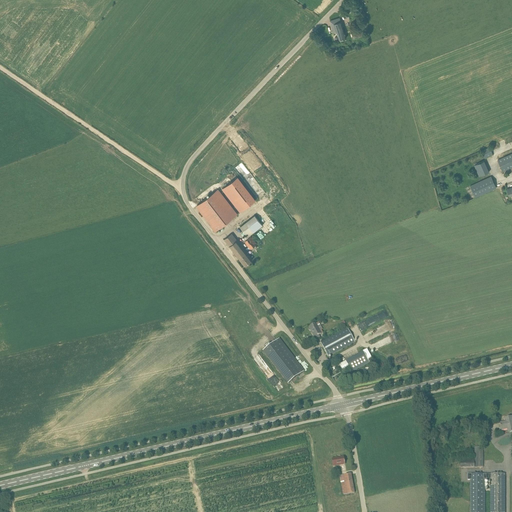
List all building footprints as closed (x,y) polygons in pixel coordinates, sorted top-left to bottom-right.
[(334,33),(336,32),(339,40),(346,38),(341,21),(334,23),(333,21),(330,21),(334,33)] [(481,151),(485,158),(493,154),(490,147),(481,151)] [(511,153),(498,160),(503,171),(511,167),(511,153)] [(474,165),(479,176),(489,172),(484,161),(474,165)] [(470,186),(475,197),(496,188),(491,176),(470,186)] [(237,177),(223,188),(241,212),(255,200),(237,177)] [(237,215),(217,190),(197,205),(212,224),(210,225),(215,232),(237,215)] [(255,215),(240,227),(247,236),(243,239),(244,241),(250,249),(263,239),(257,230),(262,225),(255,215)] [(224,240),(244,266),(252,260),(232,233),(224,240)] [(309,327),(315,337),(321,334),(316,324),(309,327)] [(321,343),(328,356),(355,342),(348,328),(321,343)] [(304,372),(279,339),(264,351),(289,383),(304,372)] [(369,363),(363,352),(328,370),(334,381),(369,363)] [(500,423),(502,434),(511,432),(511,416),(507,417),(508,421),(500,423)] [(461,460),(461,468),(483,467),(483,447),(475,447),(475,460),(461,460)] [(345,464),(345,463),(345,462),(344,457),(339,458),(332,459),(333,466),(345,464)] [(341,483),(344,498),(355,497),(351,474),(343,475),(345,482),(341,483)] [(484,511),(485,480),(491,480),(490,511),(504,511),(505,474),(491,474),(485,474),(468,474),(468,480),(471,480),(470,511),(484,511)]
